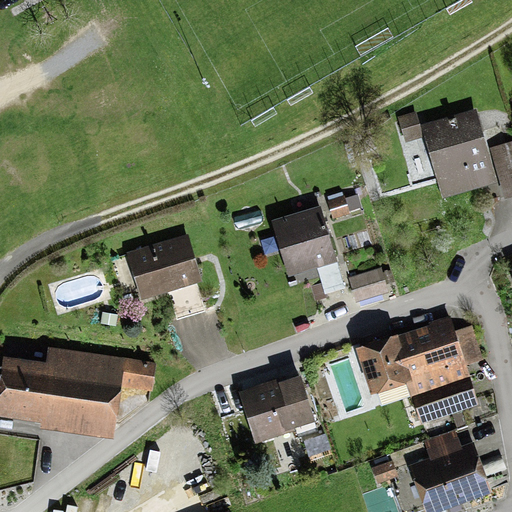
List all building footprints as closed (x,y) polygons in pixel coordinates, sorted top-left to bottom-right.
[(449,122),(428,128),(445,187),(470,180),(471,184),(492,178),(473,115),(456,120),(455,118),(449,120),(449,122)] [(511,143),(494,149),(499,166),(511,161),(511,143)] [(321,211),(279,224),(293,269),(316,262),(325,291),(343,286),(321,211)] [(183,238),(133,254),(146,296),(166,289),(175,318),(205,309),(183,238)] [(380,270),(351,278),(355,293),(384,284),(380,270)] [(394,339),(361,350),(374,389),(406,378),(412,395),(413,395),(422,420),(477,402),(450,318),(429,325),(432,332),(416,338),(415,336),(395,343),(394,339)] [(151,388),(155,363),(122,358),(122,360),(51,350),(49,363),(46,363),(45,371),(7,365),(1,406),(113,422),(119,383),(151,388)] [(300,378),(246,396),(259,434),(294,423),(298,436),(317,429),(300,378)] [(421,472),(391,483),(402,511),(414,511),(482,487),(468,451),(462,453),(454,431),(425,442),(434,464),(420,469),(421,472)]
